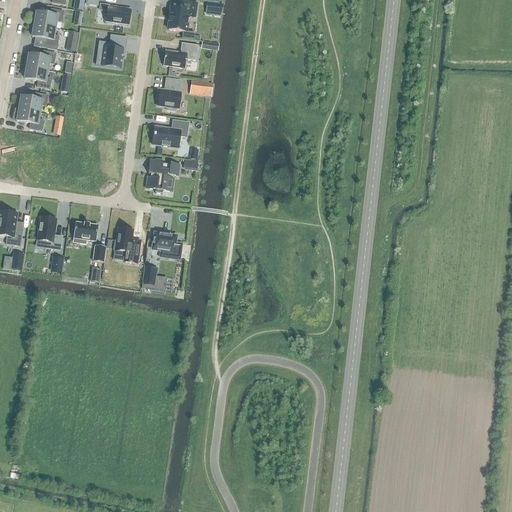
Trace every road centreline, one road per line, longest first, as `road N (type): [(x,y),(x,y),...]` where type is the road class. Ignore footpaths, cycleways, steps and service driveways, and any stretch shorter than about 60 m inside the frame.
road 1 (tertiary): [(335,511),(394,0)]
road 2 (residential): [(121,204),(151,0)]
road 3 (residential): [(0,188),(121,204)]
